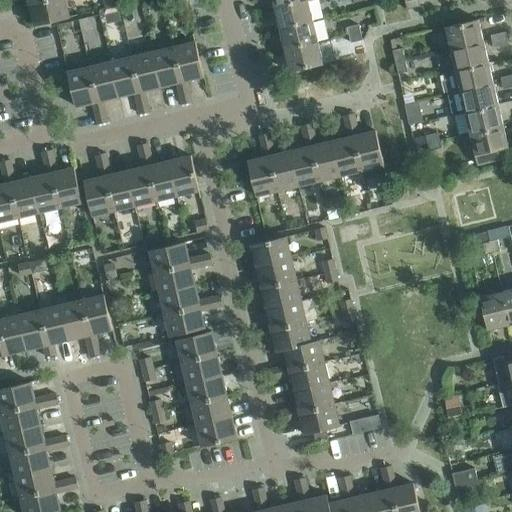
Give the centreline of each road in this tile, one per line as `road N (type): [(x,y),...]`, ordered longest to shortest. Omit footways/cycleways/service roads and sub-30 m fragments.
road 1 (residential): [(155,485),(278,462),(208,122)]
road 2 (residential): [(49,135),(92,149),(208,122)]
road 3 (residential): [(373,92),(254,122),(252,111)]
